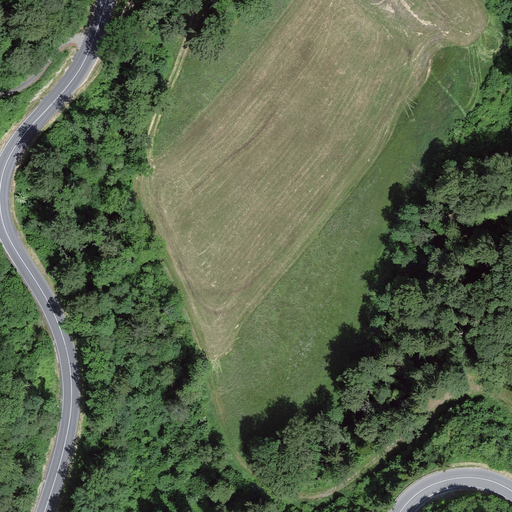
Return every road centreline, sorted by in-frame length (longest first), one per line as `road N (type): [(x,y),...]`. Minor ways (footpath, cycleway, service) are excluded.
road 1 (track): [(197,0),(142,186),(210,397),(249,470),(295,496),(321,495),(345,485),(454,394),(472,388),(511,403)]
road 2 (secondary): [(0,212),(69,360),(69,423),(44,511)]
road 3 (secondary): [(107,0),(81,66),(12,151),(0,195)]
road 4 (secondary): [(400,511),(423,489),(454,478),(487,479),(511,491)]
